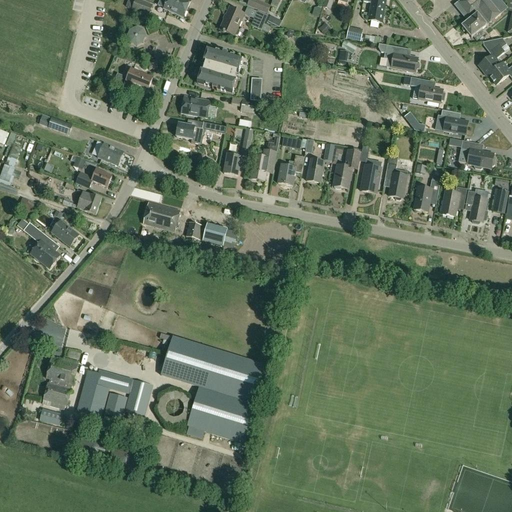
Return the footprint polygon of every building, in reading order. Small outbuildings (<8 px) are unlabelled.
[(153,6),(137,0),(128,0),(126,7),(132,9),(132,11),(149,17),(153,6)] [(175,16),(175,15),(183,18),(187,10),(163,0),(160,0),(158,6),(164,9),(164,10),(168,11),(168,12),(175,16)] [(190,2),(184,0),(163,0),(187,10),(190,2)] [(253,0),(250,0),(247,7),(267,15),(270,7),(253,0)] [(325,0),(323,8),(330,11),(333,0),(325,0)] [(368,21),(382,24),(386,0),(363,0),(363,3),(371,4),(369,14),(368,21)] [(471,15),(473,17),(473,18),(477,15),(481,19),(484,16),(490,24),(501,15),(500,15),(507,10),(499,0),(462,0),(458,4),(459,5),(456,8),(461,15),(464,12),(469,17),(471,15)] [(224,21),(220,31),(223,33),(225,34),(234,38),(235,37),(236,37),(238,37),(240,33),(239,31),(237,30),(244,15),(230,9),(226,17),(227,17),(225,21),(224,21)] [(251,27),(261,31),(268,17),(257,12),(251,27)] [(473,17),(471,20),(461,27),(471,39),(490,24),(484,16),(481,19),(477,15),(473,18),(473,17)] [(325,24),(319,30),(325,36),(331,30),(325,24)] [(346,40),(360,43),(363,31),(349,28),(346,40)] [(127,34),(124,40),(127,47),(134,49),(141,46),(143,39),(140,33),(133,31),(127,34)] [(491,57),(479,67),(487,78),(488,77),(501,66),(497,60),(500,57),(505,54),(502,49),(507,46),(502,40),(495,41),(498,45),(488,53),(491,57)] [(97,48),(109,51),(110,44),(98,42),(97,48)] [(342,48),(353,55),(357,49),(345,42),(342,48)] [(404,57),(405,50),(379,45),(379,49),(381,54),(385,54),(384,59),(388,60),(386,68),(415,74),(416,70),(417,70),(418,69),(419,65),(418,63),(417,63),(418,59),(404,57)] [(221,62),(224,54),(223,53),(223,55),(208,50),(204,64),(206,65),(205,68),(204,67),(204,68),(205,68),(204,71),(202,71),(201,74),(200,74),(200,75),(201,75),(200,77),(199,77),(200,78),(198,85),(213,89),(212,90),(213,91),(213,88),(216,79),(220,81),(217,90),(217,92),(217,91),(232,95),(236,81),(235,80),(235,78),(237,78),(237,77),(236,77),(237,74),(238,75),(243,60),(228,56),(228,55),(225,63),(221,62)] [(341,52),(339,62),(346,63),(348,54),(341,52)] [(501,66),(488,77),(496,87),(509,77),(511,80),(511,79),(511,67),(508,71),(503,64),(501,66)] [(127,78),(118,74),(114,82),(131,89),(133,85),(148,91),(152,80),(137,73),(131,70),(127,78)] [(441,102),(444,102),(445,95),(442,95),(443,91),(429,89),(430,83),(431,83),(405,78),(403,86),(421,89),(419,101),(440,105),(441,102)] [(252,80),(250,102),(261,103),(262,80),(252,80)] [(463,94),(447,97),(450,109),(466,105),(463,94)] [(207,120),(210,103),(184,98),(181,115),(207,120)] [(243,101),(241,113),(254,115),(256,103),(243,101)] [(446,119),(444,133),(465,137),(468,123),(454,120),(455,115),(456,115),(442,112),(441,118),(446,119)] [(410,115),(404,119),(414,132),(418,125),(410,115)] [(224,124),(251,129),(252,123),(225,118),(224,124)] [(52,119),(48,129),(50,130),(54,131),(53,131),(69,137),(72,129),(72,127),(52,119)] [(204,139),(205,131),(225,135),(226,128),(194,122),(193,128),(179,125),(176,138),(192,141),(191,144),(201,146),(203,139),(204,139)] [(8,135),(0,130),(0,143),(4,145),(8,135)] [(265,152),(264,159),(255,158),(250,180),(264,183),(266,174),(273,175),(277,155),(280,139),(276,138),(274,145),(269,143),(268,150),(271,150),(270,153),(265,152)] [(244,141),(241,157),(248,158),(251,143),(244,141)] [(293,141),(291,150),(300,151),(302,142),(293,141)] [(306,151),(305,154),(312,155),(314,142),(307,141),(306,151)] [(463,142),(461,151),(458,164),(467,165),(467,166),(474,167),(474,169),(475,170),(481,171),(482,170),(483,169),(491,170),(491,168),(492,168),(494,167),(495,160),(494,158),(493,158),(494,156),(477,152),(478,145),(463,142)] [(118,168),(124,153),(104,145),(98,159),(118,168)] [(326,146),(324,161),(325,161),(325,164),(331,165),(333,154),(335,147),(326,146)] [(335,147),(333,154),(339,155),(343,156),(344,149),(335,147)] [(362,152),(361,155),(360,163),(367,164),(367,161),(370,148),(363,147),(362,152)] [(238,178),(241,159),(236,158),(237,154),(228,152),(224,175),(238,178)] [(339,191),(340,190),(341,189),(348,190),(352,170),(358,171),(359,163),(360,163),(361,155),(348,152),(346,163),(347,163),(346,168),(337,167),(333,187),(334,188),(334,189),(335,190),(339,191)] [(295,157),(293,169),(281,167),(278,185),(293,188),(295,173),(301,174),(304,159),(296,157),(295,157)] [(385,181),(392,183),(389,198),(395,199),(395,200),(396,202),(400,203),(401,202),(401,200),(403,200),(408,173),(396,171),(398,159),(389,157),(385,181)] [(72,164),(80,167),(83,162),(74,158),(72,164)] [(325,164),(325,163),(310,161),(306,182),(321,185),(325,164)] [(376,195),(382,164),(367,161),(367,164),(366,167),(365,167),(360,192),(376,195)] [(15,170),(5,166),(0,178),(0,180),(12,185),(14,178),(12,177),(15,170)] [(80,174),(76,185),(89,190),(92,183),(107,189),(112,178),(96,172),(93,180),(80,174)] [(474,186),(475,176),(466,175),(465,185),(474,186)] [(507,189),(508,182),(496,180),(495,187),(507,189)] [(432,182),(430,190),(418,188),(414,211),(428,213),(430,198),(437,200),(440,183),(432,182)] [(456,188),(455,194),(445,192),(440,216),(455,219),(458,204),(464,205),(467,190),(456,188)] [(476,194),(468,193),(466,206),(472,207),(470,221),(473,222),(472,224),(479,225),(480,223),(483,224),(483,222),(486,222),(487,214),(485,213),(489,195),(476,192),(476,194)] [(493,215),(504,217),(508,195),(497,193),(493,215)] [(83,194),(77,210),(84,212),(84,213),(96,217),(102,200),(90,196),(83,194)] [(73,203),(65,200),(63,205),(71,208),(73,203)] [(21,213),(28,218),(34,209),(28,204),(21,213)] [(149,204),(143,226),(144,226),(144,225),(175,234),(180,212),(149,204)] [(79,237),(61,223),(52,235),(69,249),(79,237)] [(30,224),(24,232),(39,245),(31,255),(34,257),(34,260),(38,262),(40,262),(50,270),(60,257),(49,248),(53,243),(30,224)] [(186,238),(199,241),(203,228),(190,224),(186,238)] [(233,250),(237,234),(207,226),(203,242),(233,250)] [(214,249),(200,245),(198,253),(212,256),(214,249)] [(426,285),(435,287),(437,278),(428,276),(426,285)] [(187,428),(245,446),(269,368),(173,339),(161,377),(200,389),(187,428)] [(153,353),(152,361),(160,361),(161,353),(153,353)] [(44,402),(43,405),(65,411),(65,408),(67,408),(78,366),(52,359),(46,380),(52,381),(51,385),(48,384),(44,402)] [(98,375),(88,372),(77,412),(101,418),(109,389),(131,396),(126,413),(143,418),(152,387),(99,372),(98,375)] [(127,399),(110,394),(104,415),(122,420),(127,399)] [(39,422),(59,427),(62,416),(42,410),(39,422)]
